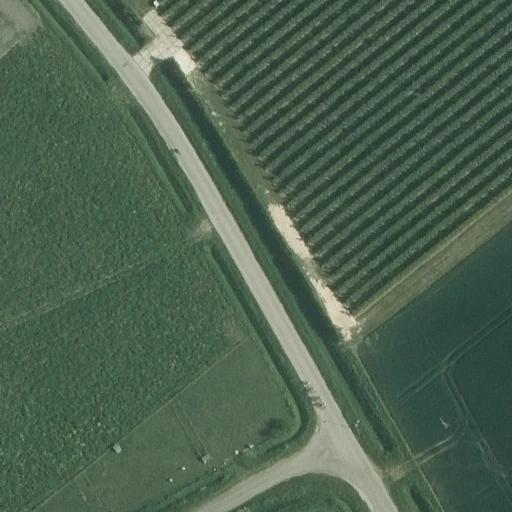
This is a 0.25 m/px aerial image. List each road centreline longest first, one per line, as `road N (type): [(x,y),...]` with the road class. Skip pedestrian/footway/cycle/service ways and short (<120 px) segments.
road 1 (tertiary): [(338,442),(234,243),(143,92),(66,0)]
road 2 (unclassified): [(210,511),(338,442)]
